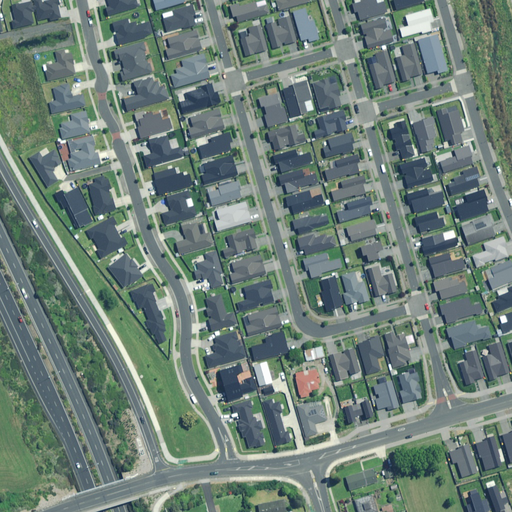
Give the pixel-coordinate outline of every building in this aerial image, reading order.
[(58,5),(56,0),(49,0),(43,2),(44,4),(42,4),(40,0),(33,0),(34,6),(35,10),(38,21),(49,18),(50,21),(61,18),(57,6),(58,5)] [(138,7),(135,0),(132,0),(131,0),(109,7),(106,8),(108,16),(138,7)] [(152,0),(156,11),(185,2),(184,0),(152,0)] [(238,4),(230,6),(233,17),(236,17),(238,22),(269,13),(265,0),(263,0),(239,7),(238,4)] [(278,0),(276,1),(279,11),(310,2),(309,0),(278,0)] [(375,0),(362,0),(352,3),(354,12),(357,11),(360,20),(387,12),(384,1),(376,3),(375,0)] [(393,0),(396,9),(423,1),(423,0),(393,0)] [(11,22),(13,29),(34,24),(31,13),(33,12),(33,10),(35,10),(34,6),(32,6),(31,1),(18,4),(11,6),(15,21),(11,22)] [(196,15),(193,5),(172,11),(173,16),(163,19),(167,32),(183,27),(184,29),(196,25),(193,16),(196,15)] [(305,9),(293,12),(301,41),(308,39),(309,42),(319,40),(314,21),(309,22),(305,9)] [(433,21),(429,9),(405,16),(408,26),(399,28),(402,37),(422,31),(422,33),(431,30),(429,22),(433,21)] [(297,42),(289,16),(278,19),(280,27),(277,27),(276,23),(266,25),(273,49),(283,46),(282,44),(284,43),(285,46),(297,42)] [(384,17),(360,24),(363,34),(366,33),(367,36),(364,37),(367,49),(393,41),(389,29),(383,31),(382,29),(387,27),(384,17)] [(127,19),(112,23),(114,32),(117,31),(118,33),(115,34),(118,45),(146,37),(146,35),(152,34),(149,22),(136,26),(135,22),(129,24),(127,19)] [(241,39),(246,57),(268,50),(260,25),(248,28),(250,34),(248,35),(249,37),(241,39)] [(202,49),(196,30),(167,39),(170,49),(166,50),(168,59),(202,49)] [(437,34),(417,39),(427,73),(437,70),(438,73),(447,70),(437,34)] [(123,65),(146,58),(144,52),(146,51),(143,42),(113,51),(116,59),(119,58),(120,61),(122,61),(123,65)] [(395,57),(403,81),(410,79),(409,77),(422,73),(413,42),(402,46),(404,55),(395,57)] [(65,54),(64,49),(55,52),(57,63),(45,65),(47,71),(45,71),(48,81),(75,75),(73,65),(71,53),(65,54)] [(376,55),(367,58),(376,89),(383,87),(382,85),(395,81),(386,50),(375,53),(376,55)] [(207,64),(204,54),(182,61),(183,67),(176,70),(177,74),(171,76),(175,88),(210,78),(206,64),(207,64)] [(148,64),(146,58),(123,65),(124,69),(122,69),(123,72),(120,73),(122,81),(152,73),(149,64),(148,64)] [(153,83),(152,78),(142,81),(142,80),(133,82),(137,95),(124,99),(127,111),(169,99),(166,89),(165,90),(164,86),(160,88),(158,81),(153,83)] [(328,78),(312,83),(320,111),(341,106),(338,96),(340,96),(336,83),(330,85),(328,78)] [(314,109),(305,80),(291,84),(292,86),(282,89),(290,117),(307,113),(306,111),(314,109)] [(59,87),(53,88),(56,101),(49,103),(52,114),(85,106),(83,94),(71,97),(68,84),(59,86),(59,87)] [(214,93),(212,84),(200,87),(201,89),(185,93),(187,100),(180,103),(183,114),(220,103),(217,92),(214,93)] [(276,93),(258,98),(260,107),(263,106),(266,115),(264,115),(267,127),(287,121),(284,108),(280,109),(276,93)] [(456,105),(436,111),(445,141),(450,139),(452,144),(462,141),(460,133),(464,131),(456,105)] [(224,128),(218,109),(189,117),(192,127),(188,129),(190,138),(224,128)] [(346,120),(343,110),(317,118),(320,129),(314,131),(316,138),(332,133),(332,131),(336,130),(336,132),(347,129),(344,120),(346,120)] [(88,124),(85,111),(71,115),(72,121),(61,124),(62,128),(60,129),(62,140),(90,133),(88,124)] [(137,128),(140,139),(172,130),(169,119),(162,121),(160,114),(153,116),(152,113),(144,115),(143,112),(135,115),(139,128),(137,128)] [(435,123),(433,116),(421,120),(422,120),(412,123),(416,134),(422,153),(433,149),(431,144),(434,143),(432,138),(435,137),(432,124),(435,123)] [(415,155),(404,120),(395,123),(397,127),(390,129),(393,139),(395,139),(396,143),(394,143),(396,150),(400,149),(402,159),(415,155)] [(294,124),(267,132),(270,142),(272,141),(274,150),(285,147),(284,145),(288,144),(289,146),(305,141),(303,134),(297,136),(294,124)] [(232,142),(229,132),(210,138),(211,142),(198,146),(202,158),(231,150),(228,143),(232,142)] [(354,143),(351,132),(327,139),(329,146),(323,148),(325,157),(342,152),(343,153),(353,150),(351,144),(354,143)] [(146,167),(183,156),(181,147),(171,150),(167,135),(157,138),(157,137),(148,140),(152,153),(143,156),(146,167)] [(72,168),(73,171),(81,169),(82,169),(100,164),(97,153),(95,154),(93,147),(95,146),(93,136),(72,142),(74,151),(81,149),(82,151),(70,154),(71,159),(68,160),(70,169),(72,168)] [(440,162),(443,172),(472,163),(470,156),(472,155),(469,145),(454,150),(456,156),(440,162)] [(39,152),(29,158),(48,188),(58,182),(52,172),(54,171),(53,169),(61,164),(58,158),(59,158),(54,150),(42,158),(39,152)] [(295,150),(273,156),(275,164),(278,163),(280,172),(291,169),(290,168),(312,162),(309,152),(297,156),(295,150)] [(359,162),(357,154),(335,161),(336,167),(324,170),(327,180),(348,174),(349,175),(359,172),(356,163),(359,162)] [(201,175),(204,184),(237,175),(232,155),(203,164),(206,174),(201,175)] [(424,158),(399,164),(402,174),(406,173),(406,176),(404,176),(407,188),(433,181),(430,169),(423,171),(422,168),(427,167),(424,158)] [(173,167),(153,173),(155,180),(154,180),(158,195),(192,185),(188,174),(182,175),(181,172),(175,174),(173,167)] [(448,184),(451,195),(479,186),(477,178),(479,177),(476,167),(462,171),(464,175),(453,178),(454,182),(448,184)] [(301,169),(277,176),(280,185),(284,184),(287,193),(296,190),(296,189),(311,185),(318,183),(315,173),(303,177),(301,169)] [(365,183),(363,175),(340,181),(342,188),(331,192),(333,201),(365,192),(362,184),(365,183)] [(92,206),(95,215),(101,213),(101,215),(107,213),(106,212),(115,210),(112,198),(110,199),(107,190),(110,189),(107,179),(104,180),(103,176),(94,178),(95,182),(88,184),(90,191),(89,191),(94,206),(92,206)] [(208,193),(211,206),(240,198),(238,191),(240,191),(237,181),(218,187),(218,190),(208,193)] [(87,208),(76,187),(63,193),(61,190),(54,194),(58,201),(59,201),(63,209),(66,207),(77,229),(92,222),(85,209),(87,208)] [(414,213),(445,204),(443,198),(443,197),(442,192),(428,196),(426,189),(406,195),(409,205),(412,204),(414,213)] [(165,225),(196,216),(191,198),(190,199),(188,190),(165,197),(168,206),(169,205),(170,211),(161,213),(165,225)] [(308,190),(285,197),(287,206),(291,205),(293,214),(303,211),(303,210),(323,204),(321,194),(315,196),(315,198),(311,199),(308,190)] [(460,221),(488,212),(485,202),(487,202),(483,190),(465,196),(467,202),(456,206),(460,221)] [(372,205),(369,196),(346,203),(348,210),(344,211),(343,210),(336,212),(339,222),(371,213),(369,206),(372,205)] [(214,222),(217,231),(250,221),(247,210),(248,209),(246,202),(216,210),(219,221),(214,222)] [(436,212),(414,218),(416,226),(418,226),(420,232),(430,229),(430,230),(445,226),(443,218),(438,219),(436,212)] [(309,216),(292,221),(294,229),(297,228),(298,233),(313,229),(313,228),(329,224),(326,216),(320,218),(319,215),(310,218),(309,216)] [(461,227),(468,245),(495,235),(492,227),(494,226),(492,220),(491,221),(489,215),(472,221),(473,223),(461,227)] [(112,217),(85,231),(90,239),(92,238),(95,243),(116,232),(113,226),(116,224),(112,217)] [(374,220),(346,228),(348,236),(350,236),(351,241),(376,234),(374,229),(376,228),(374,220)] [(175,242),(178,255),(212,245),(209,232),(200,235),(196,222),(190,224),(190,223),(180,226),(183,235),(184,235),(185,239),(175,242)] [(222,250),(224,258),(242,252),(241,251),(246,249),(246,251),(257,248),(254,239),(256,239),(252,228),(226,236),(230,248),(222,250)] [(116,232),(95,243),(99,249),(96,250),(101,258),(127,245),(123,237),(120,238),(116,232)] [(422,247),(424,255),(457,246),(455,238),(444,241),(442,233),(422,240),(424,246),(422,247)] [(305,255),(336,246),(333,236),(326,238),(325,235),(314,238),(313,234),(296,239),(300,250),(303,249),(305,255)] [(503,237),(483,244),(486,252),(472,256),(476,268),(484,265),(484,263),(495,259),(495,261),(508,256),(505,248),(507,247),(503,237)] [(382,250),(379,242),(359,247),(362,256),(365,255),(367,262),(379,259),(377,252),(382,250)] [(208,278),(211,288),(223,285),(220,275),(222,274),(215,251),(204,254),(206,260),(196,263),(198,270),(193,271),(196,280),(201,278),(202,280),(208,278)] [(326,253),(303,260),(306,271),(308,270),(311,278),(322,275),(321,273),(341,267),(339,259),(328,262),(326,253)] [(449,253),(428,259),(431,269),(432,269),(434,277),(465,268),(462,258),(451,261),(449,253)] [(125,254),(107,268),(123,288),(127,285),(128,286),(132,282),(133,283),(142,276),(136,268),(137,267),(131,259),(130,259),(125,254)] [(229,274),(232,284),(265,274),(263,264),(260,265),(260,263),(262,262),(260,254),(230,263),(233,273),(229,274)] [(488,280),(492,289),(511,280),(511,263),(511,260),(491,269),(494,277),(488,280)] [(378,266),(367,269),(375,297),(387,293),(388,294),(396,292),(391,274),(382,277),(378,266)] [(359,304),(369,301),(363,281),(358,283),(355,272),(341,276),(346,293),(343,294),(346,305),(358,302),(359,304)] [(334,276),(320,280),(324,291),(321,292),(327,312),(336,309),(336,308),(342,306),(334,276)] [(448,278),(433,283),(436,292),(439,291),(441,300),(467,292),(464,282),(458,284),(457,279),(449,282),(448,278)] [(272,289),(270,280),(243,287),(246,300),(237,303),(239,312),(274,302),(270,290),(272,289)] [(139,308),(142,306),(145,313),(157,309),(154,302),(155,302),(152,293),(154,292),(151,284),(147,286),(146,285),(130,291),(134,302),(136,301),(139,308)] [(492,302),(497,313),(511,306),(511,286),(507,289),(509,292),(498,297),(499,299),(492,302)] [(207,320),(211,332),(236,324),(233,313),(226,314),(220,294),(205,299),(208,308),(205,309),(207,317),(210,316),(210,318),(207,320)] [(469,297),(439,306),(442,315),(444,314),(447,323),(457,320),(457,319),(476,313),(476,315),(482,313),(480,303),(471,306),(469,297)] [(247,337),(281,327),(276,307),(247,316),(249,325),(245,327),(247,337)] [(164,326),(157,309),(145,313),(148,320),(145,321),(149,329),(152,335),(154,334),(158,345),(166,342),(162,333),(165,332),(163,327),(164,326)] [(500,324),(503,334),(509,332),(509,331),(511,329),(511,312),(505,315),(507,322),(500,324)] [(474,321),(446,329),(449,338),(451,338),(454,349),(466,345),(466,344),(483,339),(484,340),(491,338),(488,327),(477,330),(474,321)] [(204,356),(207,369),(246,357),(242,345),(238,347),(236,341),(238,340),(235,332),(214,338),(215,344),(212,345),(213,351),(214,350),(215,353),(204,356)] [(253,361),(288,353),(283,332),(271,335),(271,337),(264,338),(265,343),(250,347),(253,361)] [(392,332),(384,335),(388,350),(387,351),(392,368),(406,364),(405,361),(410,360),(408,350),(404,334),(394,337),(392,332)] [(358,344),(366,375),(380,371),(376,358),(384,356),(378,336),(370,338),(370,340),(362,342),(362,343),(358,344)] [(483,357),(490,381),(497,379),(497,377),(509,373),(500,343),(488,346),(491,355),(483,357)] [(324,358),(322,347),(304,351),(306,362),(324,358)] [(329,356),(336,381),(348,378),(346,371),(348,371),(350,375),(360,372),(353,348),(329,356)] [(483,377),(475,351),(465,354),(467,361),(459,363),(466,385),(474,383),(474,380),(483,377)] [(271,382),(264,359),(252,363),(259,386),(271,382)] [(227,402),(242,398),(235,376),(242,374),(240,365),(218,371),(227,402)] [(320,389),(315,370),(294,374),(300,398),(309,396),(307,392),(320,389)] [(399,392),(403,404),(421,398),(420,393),(421,393),(419,384),(417,385),(416,382),(418,382),(416,373),(409,375),(409,373),(398,376),(403,391),(399,392)] [(239,385),(242,395),(256,391),(252,377),(244,379),(245,383),(239,385)] [(374,400),(377,410),(386,408),(387,411),(399,408),(391,381),(373,387),(375,395),(378,395),(379,399),(374,400)] [(272,386),(262,389),(264,395),(274,393),(272,386)] [(271,399),(263,401),(270,426),(282,423),(279,414),(282,413),(279,402),(273,404),(271,399)] [(255,446),(255,448),(264,445),(262,439),(264,439),(262,433),(259,434),(258,431),(262,430),(260,421),(256,422),(255,417),(253,418),(250,409),(252,409),(250,400),(231,406),(233,414),(238,413),(240,420),(237,421),(239,425),(237,426),(239,432),(241,432),(242,438),(245,437),(248,448),(255,446)] [(322,406),(320,401),(297,407),(303,431),(301,432),(303,438),(317,434),(314,424),(327,421),(323,406),(322,406)] [(343,409),(348,425),(355,423),(353,418),(364,415),(365,420),(372,417),(368,401),(343,409)] [(285,432),(282,423),(270,426),(276,446),(291,442),(287,431),(285,432)] [(510,432),(501,434),(510,463),(511,462),(511,430),(510,431),(510,432)] [(484,440),(474,443),(479,457),(481,457),(485,470),(501,465),(498,457),(500,456),(493,436),(484,439),(484,440)] [(477,472),(468,444),(457,447),(458,449),(448,452),(452,463),(456,462),(461,477),(477,472)] [(393,477),(390,468),(383,470),(386,479),(393,477)] [(374,484),(371,470),(345,477),(349,491),(374,484)] [(494,485),(485,488),(494,511),(503,509),(501,505),(507,503),(503,492),(498,494),(494,485)] [(479,501),(475,489),(469,491),(470,494),(468,495),(471,503),(465,506),(466,511),(484,511),(489,510),(485,499),(479,501)] [(377,511),(372,496),(354,501),(357,511),(377,511)] [(286,511),(285,500),(257,504),(258,511),(286,511)]
